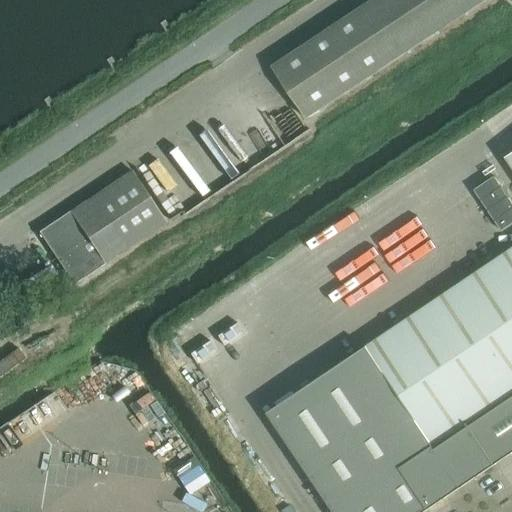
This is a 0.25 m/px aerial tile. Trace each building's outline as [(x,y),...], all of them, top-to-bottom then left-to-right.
[(485,0),(511,0),(511,1),(511,0),(374,0),(271,68),(305,119),(485,0)] [(73,284),(166,223),(131,171),(39,233),(73,284)] [(511,203),(494,177),(473,191),(501,232),(511,224),(511,203)] [(433,447),(489,410),(511,393),(511,249),(366,347),(433,447)] [(267,414),(332,511),(425,511),(460,489),(433,447),(366,347),(267,414)] [(511,393),(489,410),(433,447),(461,489),(511,453),(511,393)]
